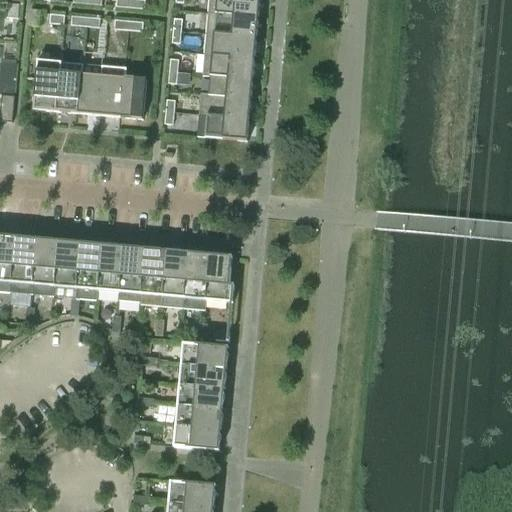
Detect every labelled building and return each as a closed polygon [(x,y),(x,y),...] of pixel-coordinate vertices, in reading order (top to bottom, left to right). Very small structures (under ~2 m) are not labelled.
[(116,0),(116,8),(130,10),(131,1),(130,0),(116,0)] [(208,0),(208,14),(207,15),(258,20),(259,9),(260,5),(260,0),(208,0)] [(131,1),(130,10),(144,11),(145,3),(131,1)] [(19,6),(7,5),(6,19),(18,20),(19,6)] [(38,27),(40,12),(30,11),(29,26),(38,27)] [(207,15),(206,35),(256,40),(257,30),(258,26),(258,20),(207,15)] [(64,17),(50,16),(49,24),(64,25),(64,17)] [(86,19),(71,18),(71,26),(85,27),(86,19)] [(100,20),(86,19),(85,27),(99,28),(100,20)] [(182,21),(174,20),(173,32),(181,33),(182,21)] [(129,23),(115,22),(114,30),(128,31),(129,23)] [(143,24),(129,23),(128,31),(142,32),(143,24)] [(181,33),(173,32),(172,45),(180,45),(181,33)] [(206,35),(204,56),(255,60),(255,50),(256,46),(256,40),(206,35)] [(204,56),(202,76),(253,81),(254,70),(254,66),(255,60),(204,56)] [(178,62),(170,61),(169,73),(177,74),(178,62)] [(37,62),(33,111),(56,113),(60,64),(37,62)] [(60,64),(56,113),(77,115),(81,66),(60,64)] [(81,66),(77,115),(98,117),(103,68),(81,66)] [(103,68),(98,117),(120,119),(124,70),(103,68)] [(124,70),(120,119),(143,121),(146,82),(125,80),(126,70),(124,70)] [(177,74),(169,73),(168,85),(176,86),(177,74)] [(200,95),(200,96),(251,101),(252,91),(252,87),(253,81),(202,76),(202,78),(210,78),(208,96),(200,95)] [(200,96),(198,117),(249,121),(250,111),(250,107),(251,101),(200,96)] [(15,98),(11,98),(1,97),(0,113),(0,123),(5,124),(12,124),(15,98)] [(175,102),(167,102),(165,114),(174,114),(175,102)] [(174,114),(165,114),(164,126),(172,127),(174,114)] [(198,117),(196,138),(204,139),(247,143),(248,131),(248,127),(249,121),(198,117)] [(0,293),(10,294),(15,239),(0,237),(0,293)] [(15,239),(10,294),(32,296),(37,241),(15,239)] [(37,241),(32,296),(54,298),(55,288),(59,243),(37,241)] [(59,243),(55,288),(76,290),(81,244),(59,243)] [(76,290),(75,300),(97,302),(98,292),(102,246),(81,244),(76,290)] [(102,246),(98,292),(119,294),(123,248),(102,246)] [(119,294),(119,302),(140,304),(145,250),(123,248),(119,294)] [(140,304),(140,306),(162,308),(167,252),(145,250),(140,304)] [(167,252),(162,308),(184,310),(189,254),(167,252)] [(189,254),(184,310),(205,312),(206,302),(210,256),(189,254)] [(210,256),(206,302),(231,304),(232,304),(234,287),(230,286),(232,258),(210,256)] [(79,310),(79,302),(71,301),(70,309),(79,310)] [(78,318),(79,310),(70,309),(70,317),(78,318)] [(34,318),(35,310),(27,310),(26,318),(34,318)] [(121,326),(121,318),(113,317),(112,326),(121,326)] [(33,326),(34,318),(26,318),(25,326),(33,326)] [(164,330),(165,322),(157,321),(156,329),(164,330)] [(207,334),(208,326),(200,325),(199,333),(207,334)] [(120,334),(121,326),(112,326),(112,334),(120,334)] [(163,338),(164,330),(156,329),(155,337),(163,338)] [(206,342),(207,334),(199,333),(198,341),(206,342)] [(226,371),(228,349),(183,345),(181,366),(226,371)] [(149,368),(150,359),(141,359),(141,367),(149,368)] [(157,368),(158,360),(150,359),(149,368),(157,368)] [(225,391),(226,371),(181,366),(179,387),(225,391)] [(223,411),(225,391),(179,387),(177,407),(223,411)] [(145,408),(146,400),(138,399),(137,407),(145,408)] [(153,409),(154,401),(146,400),(145,408),(153,409)] [(221,432),(223,411),(177,407),(175,428),(221,432)] [(219,453),(221,432),(175,428),(173,449),(219,453)] [(142,446),(142,438),(134,437),(133,445),(142,446)] [(170,483),(168,504),(214,508),(216,487),(170,483)] [(141,506),(142,498),(134,497),(133,505),(141,506)] [(149,507),(150,499),(142,498),(141,506),(149,507)]
